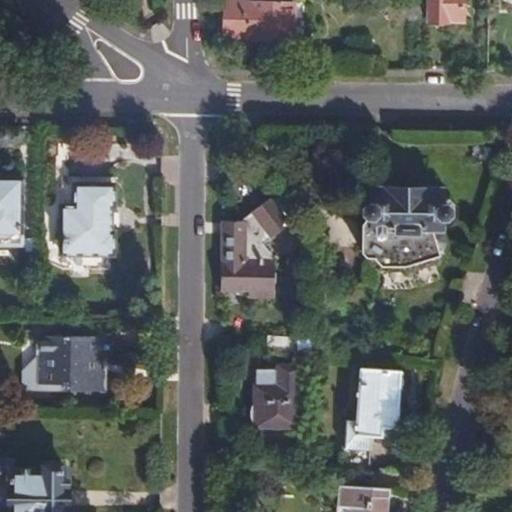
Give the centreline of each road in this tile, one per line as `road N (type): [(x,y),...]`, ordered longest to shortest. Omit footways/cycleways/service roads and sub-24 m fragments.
road 1 (residential): [(189,511),(186,95)]
road 2 (residential): [(511,100),(186,95)]
road 3 (residential): [(511,198),(458,375),(440,511)]
road 4 (residential): [(186,95),(132,47),(90,19),(77,21)]
